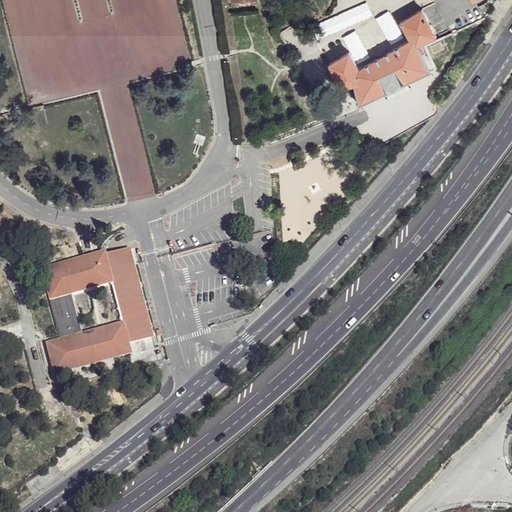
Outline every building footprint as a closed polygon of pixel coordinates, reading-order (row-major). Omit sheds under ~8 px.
[(350,49),(332,60),(344,86),(360,79),(366,101),(437,66),(423,42),(440,31),(424,4),(402,18),(411,34),(361,65),(350,49)] [(336,19),(322,25),(329,39),(342,33),(336,19)] [(267,25),(236,30),(239,47),(270,42),(267,25)] [(298,27),(283,32),(290,51),(304,46),(298,27)] [(291,104),(282,107),(286,123),(296,120),(291,104)] [(106,254),(45,270),(63,342),(50,344),(58,375),(77,371),(76,366),(115,356),(117,361),(133,357),(131,347),(129,338),(152,330),(149,316),(143,319),(131,269),(136,267),(132,251),(108,257),(106,254)] [(136,267),(131,269),(143,319),(149,316),(136,267)] [(152,330),(129,338),(131,347),(154,339),(152,330)]
